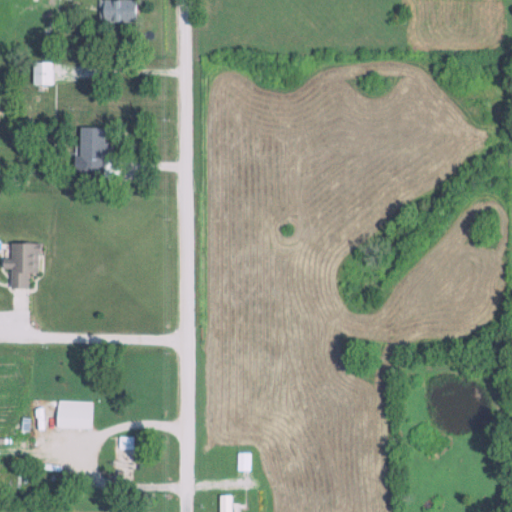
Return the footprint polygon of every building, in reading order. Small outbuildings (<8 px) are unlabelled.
[(132,0),(97,0),(98,23),(132,23),(132,0)] [(30,85),(50,85),(50,62),(30,62),(30,85)] [(104,128),(77,127),(77,171),(103,171),(104,128)] [(7,288),(25,288),(25,273),(37,273),(37,243),(7,243),(7,288)] [(90,429),(90,408),(54,408),(54,429),(90,429)] [(153,460),(107,460),(107,479),(153,479),(153,460)]
